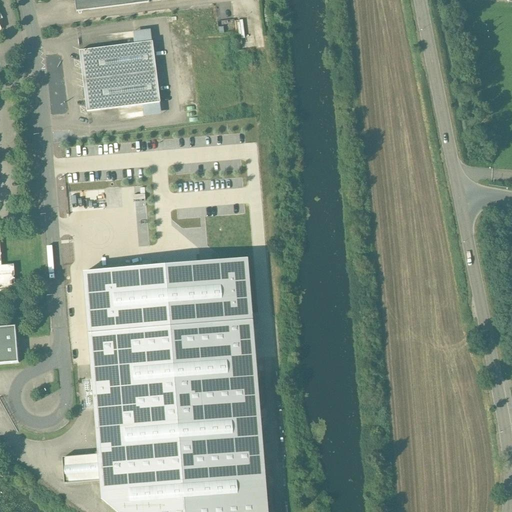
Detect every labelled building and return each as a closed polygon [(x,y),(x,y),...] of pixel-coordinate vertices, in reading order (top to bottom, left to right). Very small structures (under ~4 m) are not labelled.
[(75,0),(77,11),(159,0),(75,0)] [(135,44),(79,51),(87,112),(143,105),(144,116),(162,114),(151,29),(133,31),(135,44)] [(67,171),(68,183),(143,177),(142,171),(125,173),(125,169),(111,170),(110,160),(113,159),(112,155),(69,158),(70,166),(72,165),(73,171),(67,171)] [(0,364),(19,363),(16,326),(0,327),(0,291),(16,290),(14,265),(2,266),(1,255),(2,255),(1,253),(0,241),(0,364)] [(265,511),(245,255),(82,268),(95,453),(65,456),(68,482),(97,479),(98,494),(118,511),(265,511)]
